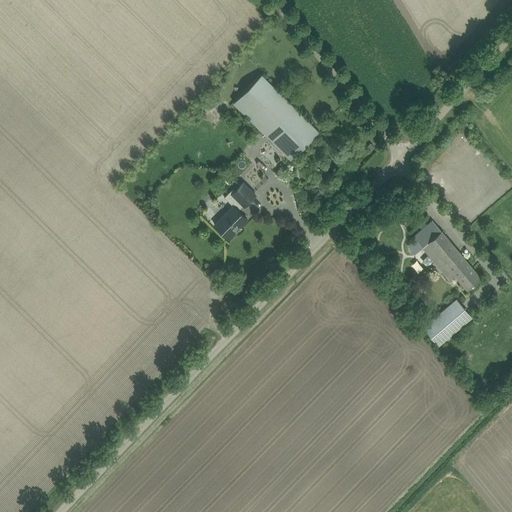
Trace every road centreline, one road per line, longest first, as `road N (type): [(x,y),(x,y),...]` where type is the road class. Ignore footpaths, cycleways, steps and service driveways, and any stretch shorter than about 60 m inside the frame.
road 1 (unclassified): [(63,511),(511,37)]
road 2 (unknown): [(401,153),(487,265),(485,298),(470,310)]
